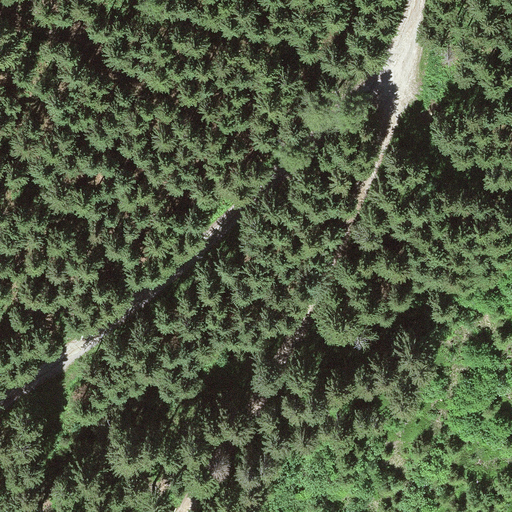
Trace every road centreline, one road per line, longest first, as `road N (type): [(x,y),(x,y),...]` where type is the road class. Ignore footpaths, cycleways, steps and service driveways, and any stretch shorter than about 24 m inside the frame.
road 1 (track): [(401,50),(233,218),(0,399)]
road 2 (track): [(188,511),(306,312),(360,196),(386,129),(401,50)]
